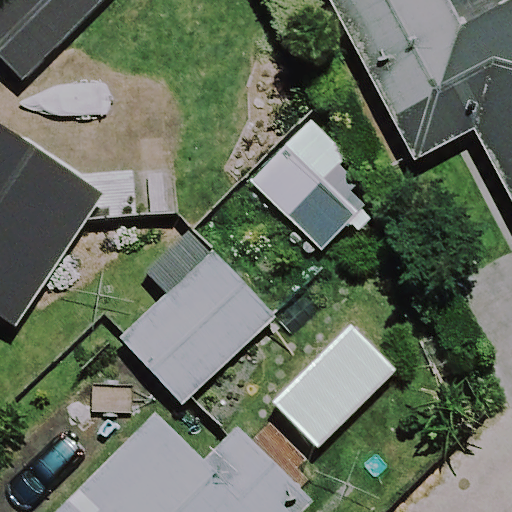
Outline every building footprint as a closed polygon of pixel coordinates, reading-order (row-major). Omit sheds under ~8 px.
[(108,0),(15,0),(0,16),(0,76),(19,94),(108,0)] [(511,10),(457,41),(434,0),(314,0),(413,177),(467,147),(511,227),(511,10)] [(0,334),(9,341),(80,238),(143,242),(147,179),(49,172),(0,138),(0,334)] [(271,323),(206,257),(113,348),(178,415),(271,323)] [(201,478),(154,431),(70,511),(303,511),(236,443),(201,478)]
